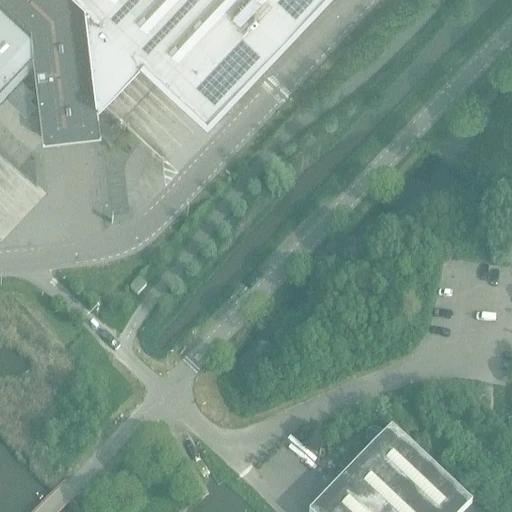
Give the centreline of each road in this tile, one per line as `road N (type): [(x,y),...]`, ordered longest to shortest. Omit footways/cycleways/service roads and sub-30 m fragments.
road 1 (unclassified): [(48,511),(511,27)]
road 2 (unclassified): [(0,263),(132,247),(362,0)]
